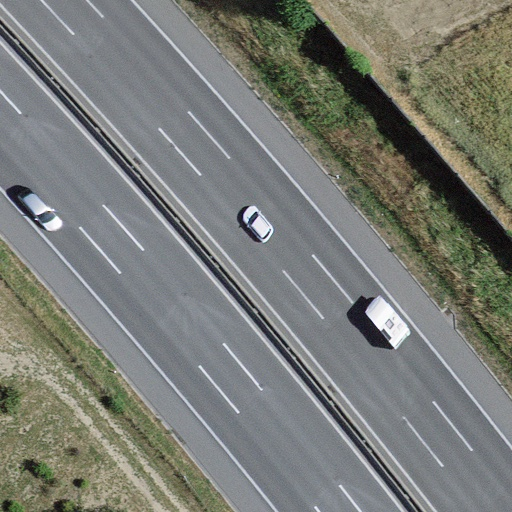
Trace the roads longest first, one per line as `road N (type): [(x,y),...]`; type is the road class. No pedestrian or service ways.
road 1 (motorway): [(498,511),(321,290),(63,0)]
road 2 (motorway): [(0,116),(339,511)]
